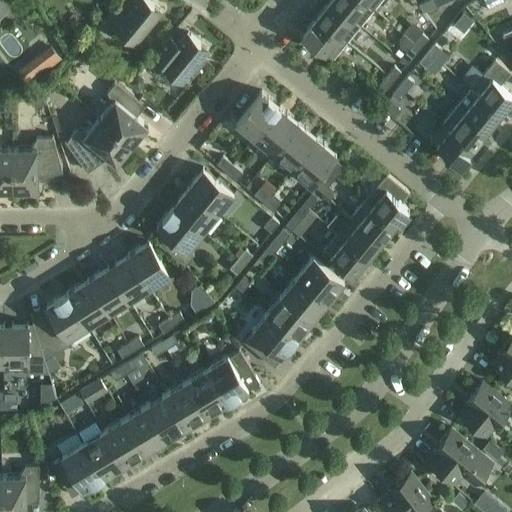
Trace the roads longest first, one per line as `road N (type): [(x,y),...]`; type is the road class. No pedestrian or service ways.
road 1 (residential): [(101,511),(277,404),(447,203)]
road 2 (residential): [(447,203),(253,41)]
road 3 (residential): [(119,220),(253,41)]
road 4 (residential): [(222,511),(384,377)]
road 5 (residential): [(384,377),(483,229)]
road 6 (residential): [(307,511),(399,440),(423,403)]
road 7 (residential): [(119,220),(24,291),(0,292)]
road 8 (residential): [(423,403),(499,301)]
